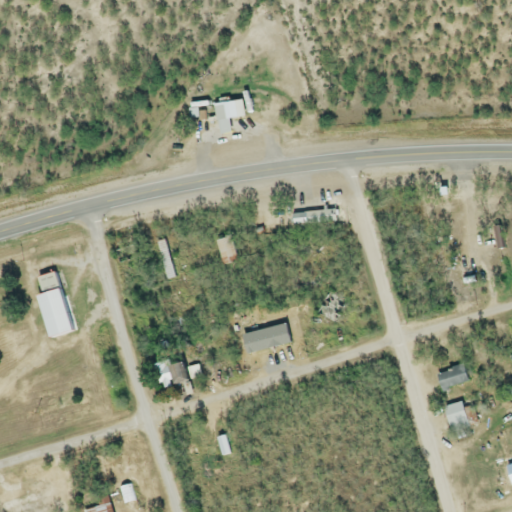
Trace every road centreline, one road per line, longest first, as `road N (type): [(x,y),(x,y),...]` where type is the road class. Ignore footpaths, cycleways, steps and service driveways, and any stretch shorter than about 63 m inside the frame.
road 1 (residential): [(0,463),(511,306)]
road 2 (residential): [(447,511),(343,161)]
road 3 (secondary): [(0,234),(146,193),(343,161)]
road 4 (residential): [(174,511),(87,208)]
road 5 (secondary): [(511,154),(343,161)]
